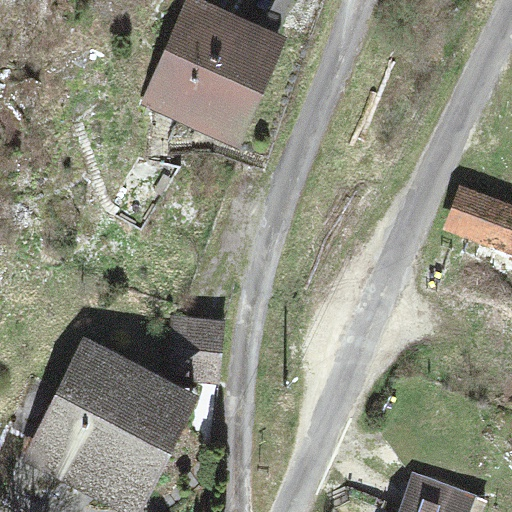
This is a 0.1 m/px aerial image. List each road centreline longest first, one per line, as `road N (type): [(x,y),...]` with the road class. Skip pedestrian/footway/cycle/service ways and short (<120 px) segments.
road 1 (unclassified): [(511,14),(291,511)]
road 2 (unclassified): [(361,0),(263,235),(242,354),(232,511)]
